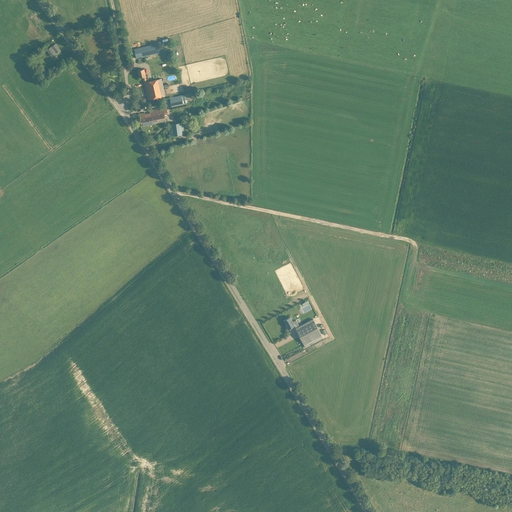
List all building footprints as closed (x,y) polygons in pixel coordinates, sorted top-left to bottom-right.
[(52,56),(56,53),(60,50),(56,44),(47,50),(52,56)] [(136,58),(141,57),(160,53),(158,44),(134,49),(136,58)] [(148,100),(153,99),(166,96),(162,79),(149,81),(148,75),(146,75),(145,69),(138,70),(139,77),(143,77),(148,100)] [(172,106),(188,103),(186,95),(170,98),(172,106)] [(144,113),(139,114),(142,125),(147,124),(166,121),(164,115),(168,114),(166,108),(165,108),(165,107),(164,107),(164,108),(163,109),(150,112),(150,113),(145,114),(145,113),(144,113)] [(185,134),(183,123),(170,125),(171,136),(185,134)] [(305,347),(310,345),(323,338),(313,319),(299,326),(296,320),(293,322),(290,317),(284,320),(286,324),(288,328),(288,329),(294,325),(296,328),(295,328),(305,347)] [(229,332),(236,327),(240,324),(236,318),(224,326),(229,332)]
